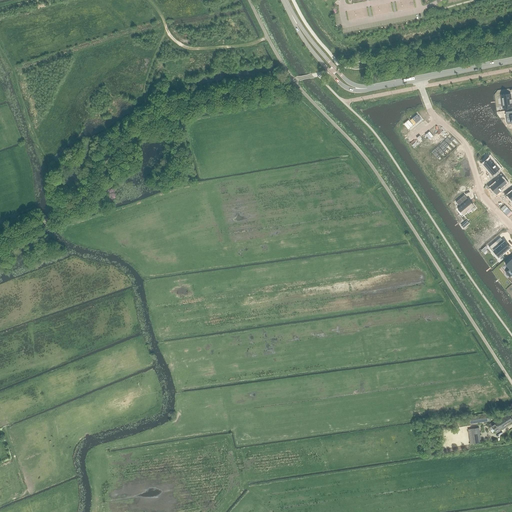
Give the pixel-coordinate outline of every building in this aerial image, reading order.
[(502,100),(501,100),(502,103),(503,108),(511,107),(511,103),(511,102),(511,100),(511,99),(510,94),(501,95),(502,100)] [(417,112),(404,123),(411,131),(424,120),(417,112)] [(488,160),(483,164),(494,177),(499,173),(497,171),(499,169),(496,165),(495,165),(493,166),(488,160)] [(497,182),(490,187),(497,195),(501,191),(500,190),(501,189),(500,188),(506,183),(500,175),(495,180),(497,182)] [(464,195),(456,202),(459,205),(467,198),(464,195)] [(468,200),(458,208),(463,215),(474,206),(468,200)] [(477,225),(474,227),(479,234),(482,232),(487,239),(495,232),(490,226),(489,227),(484,221),(478,226),(477,225)] [(495,241),(489,247),(498,258),(510,248),(507,244),(506,245),(504,242),(499,246),(495,241)] [(469,417),(470,424),(490,421),(489,414),(469,417)] [(501,417),(490,424),(497,434),(503,430),(503,429),(507,427),(506,426),(510,423),(511,421),(511,420),(508,414),(504,417),(501,418),(501,417)] [(479,428),(471,429),(473,444),(481,443),(479,428)]
